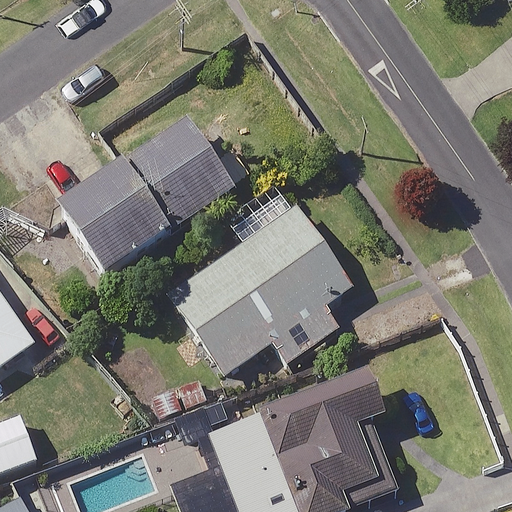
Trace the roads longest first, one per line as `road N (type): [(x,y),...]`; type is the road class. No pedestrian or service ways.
road 1 (residential): [(345,0),(511,244)]
road 2 (residential): [(137,0),(0,96)]
